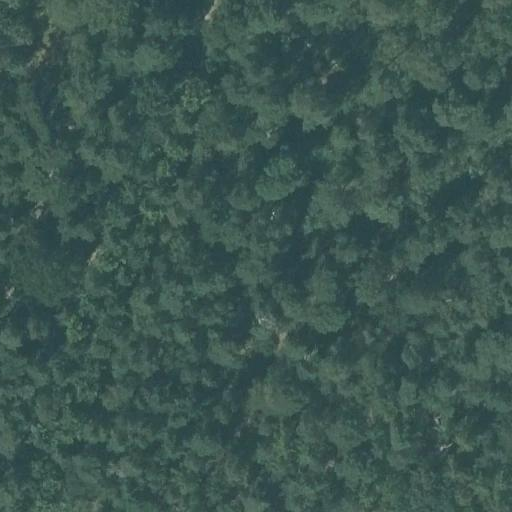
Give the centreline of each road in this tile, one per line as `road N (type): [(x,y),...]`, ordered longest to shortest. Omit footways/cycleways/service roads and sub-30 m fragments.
road 1 (track): [(217,0),(21,511)]
road 2 (unknown): [(311,0),(313,24),(367,84),(382,171),(433,222),(432,254),(411,292),(418,327),(483,388),(511,432)]
road 3 (track): [(0,299),(65,131),(108,81),(204,0)]
